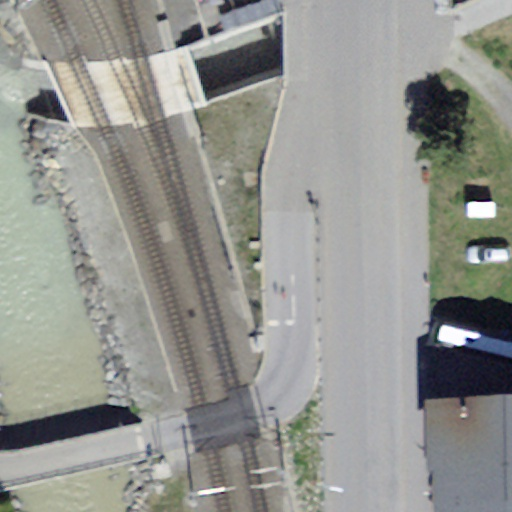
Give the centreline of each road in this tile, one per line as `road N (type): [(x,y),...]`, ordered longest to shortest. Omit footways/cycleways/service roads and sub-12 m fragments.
road 1 (unclassified): [(357,193),(289,192),(290,354),(283,389),(272,399),(205,425),(0,471)]
road 2 (unclassified): [(357,193),(358,511)]
road 3 (secondary): [(357,0),(357,193)]
